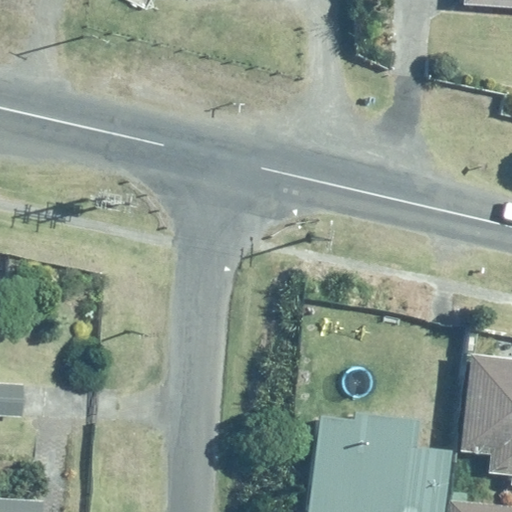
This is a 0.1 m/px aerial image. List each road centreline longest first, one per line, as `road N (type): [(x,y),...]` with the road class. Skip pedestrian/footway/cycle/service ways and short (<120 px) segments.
road 1 (residential): [(190,511),(214,156)]
road 2 (tertiary): [(214,156),(511,225)]
road 3 (tertiary): [(0,106),(214,156)]
